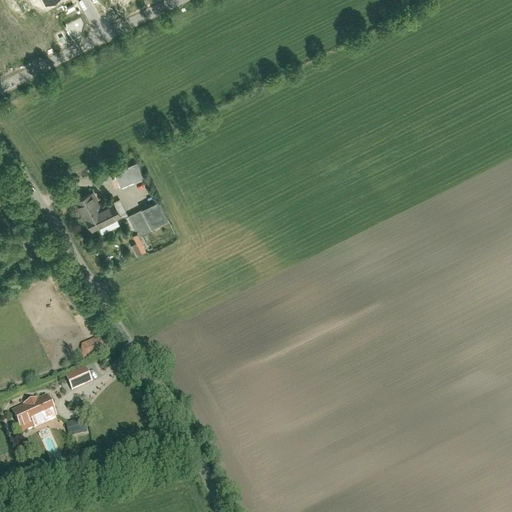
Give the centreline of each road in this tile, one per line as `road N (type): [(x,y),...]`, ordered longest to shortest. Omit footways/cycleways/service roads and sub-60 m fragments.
road 1 (unclassified): [(0,139),(194,451),(221,511)]
road 2 (track): [(5,511),(194,451)]
road 3 (unclassified): [(0,91),(110,33)]
